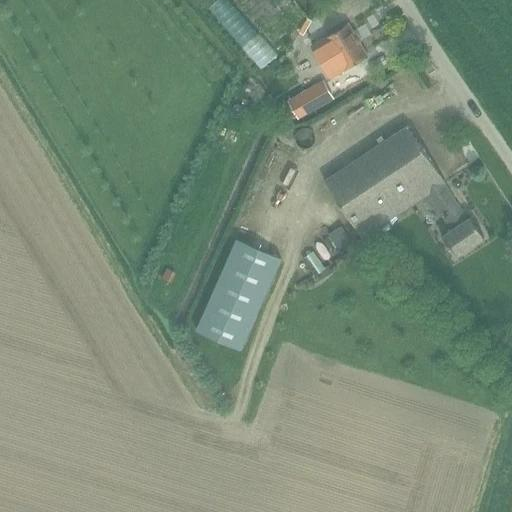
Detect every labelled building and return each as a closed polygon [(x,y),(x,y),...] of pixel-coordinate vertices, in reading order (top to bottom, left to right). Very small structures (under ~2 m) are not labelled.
[(307,19),(299,33),(303,35),(311,21),(307,19)] [(316,44),(312,46),(331,78),(335,76),(345,70),(367,57),(368,56),(359,41),(361,40),(357,32),(355,33),(350,24),(326,38),(316,44)] [(292,100),(302,116),(335,97),(325,81),(292,100)] [(451,229),(441,236),(455,257),(485,237),(471,216),(468,218),(444,183),(446,182),(408,125),(325,180),(363,237),(428,194),(451,229)] [(197,330),(242,349),(282,258),(237,239),(197,330)]
